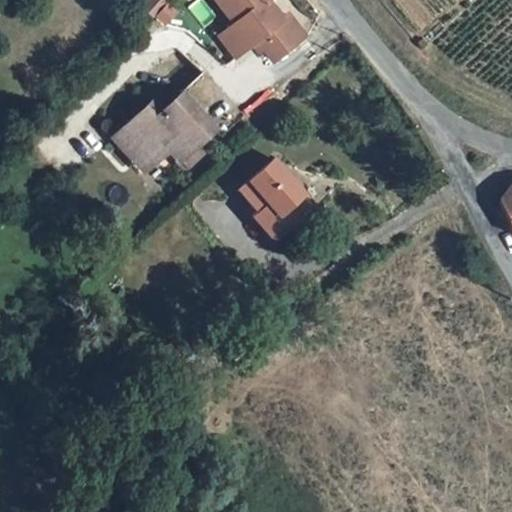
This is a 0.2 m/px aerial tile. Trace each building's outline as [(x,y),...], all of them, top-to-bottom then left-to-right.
[(161,23),(183,5),(178,0),(141,0),(161,23)] [(263,0),(202,0),(226,30),(218,36),(235,56),(248,46),(265,66),(296,41),(279,20),(273,25),(258,6),(264,1),(263,0)] [(235,56),(218,36),(211,42),(227,63),(235,56)] [(205,135),(173,99),(152,118),(156,123),(150,128),(137,113),(112,136),(143,170),(159,156),(170,167),(205,135)] [(306,210),(265,165),(243,185),(262,206),(252,216),(245,222),(266,245),(306,210)] [(243,185),(232,194),(252,216),(262,206),(243,185)] [(511,254),(511,200),(506,202),(500,209),(494,217),(492,222),(511,255),(511,254)]
